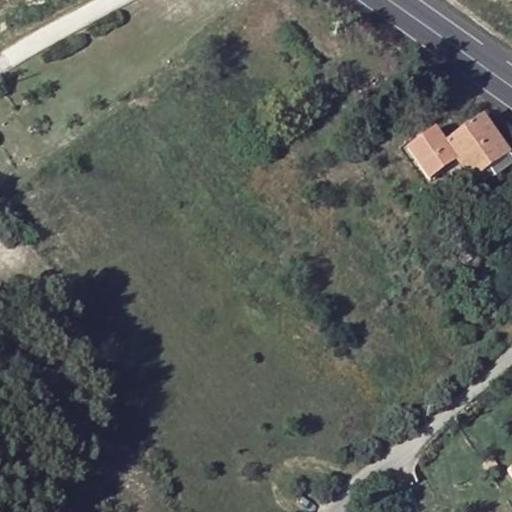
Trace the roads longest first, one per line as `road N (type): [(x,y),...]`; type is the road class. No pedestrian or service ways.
road 1 (residential): [(511,352),(335,511)]
road 2 (secondary): [(387,0),(511,89)]
